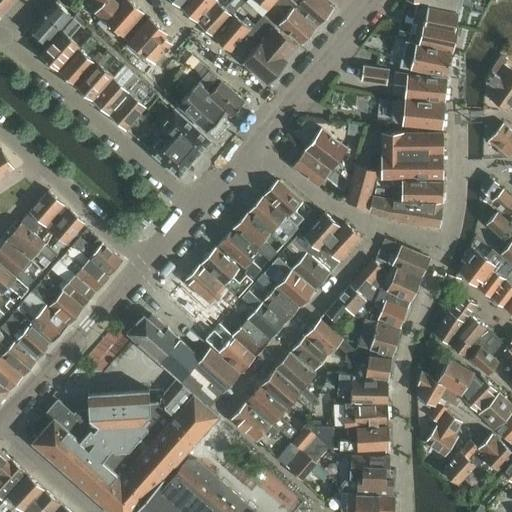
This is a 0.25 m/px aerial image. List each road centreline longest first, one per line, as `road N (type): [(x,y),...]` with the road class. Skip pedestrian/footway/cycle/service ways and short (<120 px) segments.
road 1 (residential): [(406,511),(403,361),(449,242)]
road 2 (residential): [(5,38),(193,209)]
road 3 (residential): [(221,411),(378,227)]
road 4 (residential): [(0,424),(145,261)]
road 5 (residential): [(156,0),(281,109)]
road 6 (residential): [(253,143),(324,200),(378,227)]
road 7 (residential): [(449,242),(458,169),(454,102)]
road 8 (residential): [(97,511),(0,424)]
road 9 (residential): [(145,261),(49,175)]
road 10 (residential): [(281,109),(360,14)]
